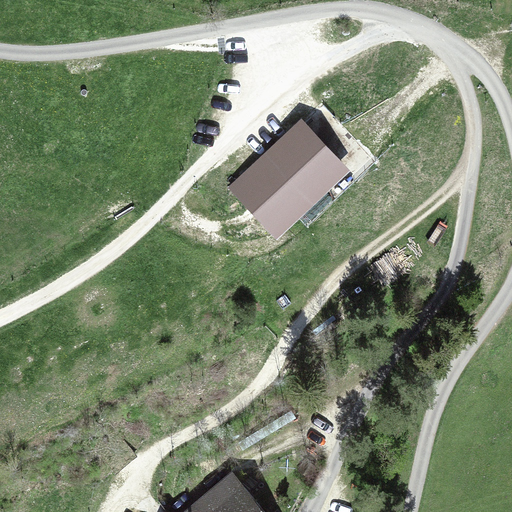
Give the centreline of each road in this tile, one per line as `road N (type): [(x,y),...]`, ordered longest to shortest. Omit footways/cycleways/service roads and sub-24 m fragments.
road 1 (track): [(469,174),(356,257),(322,290),(247,397),(147,458),(107,511)]
road 2 (track): [(0,317),(146,223),(235,124)]
road 3 (track): [(235,124),(361,39),(412,23)]
